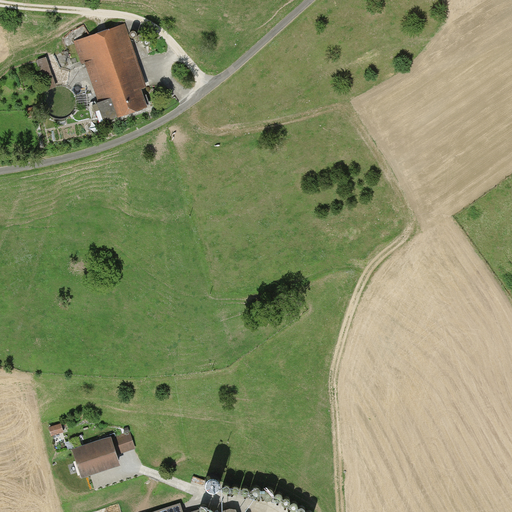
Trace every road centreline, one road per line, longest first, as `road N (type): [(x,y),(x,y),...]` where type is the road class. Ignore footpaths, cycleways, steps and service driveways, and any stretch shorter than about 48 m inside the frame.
road 1 (unclassified): [(0,171),(149,128),(306,0)]
road 2 (track): [(179,111),(231,132),(291,121),(511,36)]
road 3 (track): [(401,237),(364,269),(351,300),(298,477),(309,511)]
road 4 (track): [(208,87),(168,42),(130,18),(0,5)]
road 5 (unclassified): [(268,511),(130,465)]
